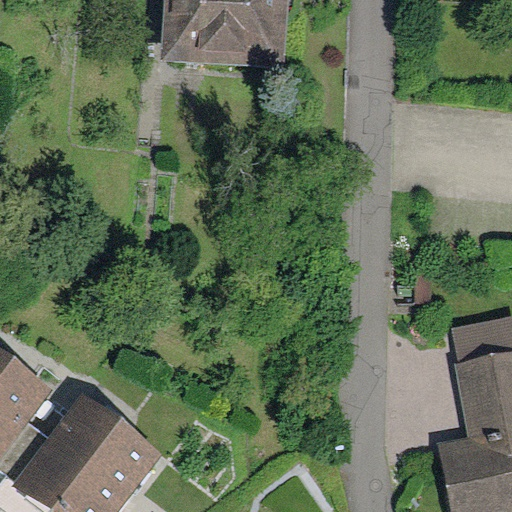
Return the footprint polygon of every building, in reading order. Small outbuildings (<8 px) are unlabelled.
[(275,0),(154,0),(152,76),(273,79),(275,0)] [(511,511),(511,332),(444,342),(461,457),(436,461),(443,511),(511,511)] [(40,394),(0,365),(0,449),(16,427),(40,394)] [(118,511),(156,460),(75,401),(42,447),(15,484),(8,494),(32,511),(118,511)] [(42,447),(16,427),(0,449),(0,473),(15,484),(42,447)]
